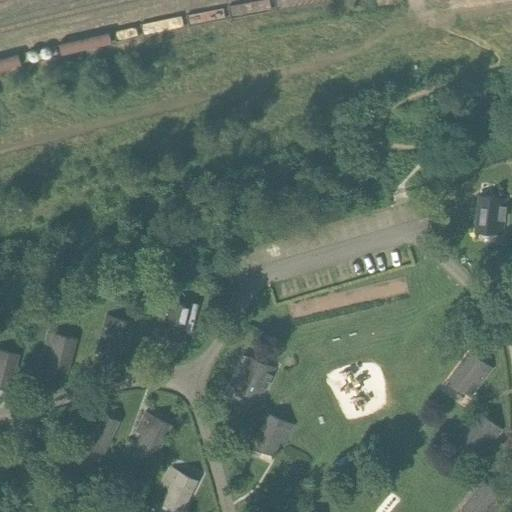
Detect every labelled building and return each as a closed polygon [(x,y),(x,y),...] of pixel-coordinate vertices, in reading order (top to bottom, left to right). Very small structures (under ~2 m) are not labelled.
[(507,201),(479,197),(475,231),(496,234),(498,220),(504,220),(507,201)] [(362,303),(411,292),(408,277),(358,288),(362,303)] [(191,308),(164,301),(159,320),(166,322),(162,336),(183,341),(191,308)] [(104,352),(125,357),(133,324),(106,317),(101,336),(108,338),(104,352)] [(47,368),(67,373),(76,340),(48,333),(43,352),(50,354),(47,368)] [(0,386),(9,389),(18,356),(0,350),(0,386)] [(492,370),(469,353),(448,380),(465,393),(474,381),(479,386),(492,370)] [(235,389),(254,398),(260,385),(266,388),(275,370),(249,358),(235,389)] [(84,443),(103,453),(119,422),(93,410),(84,428),(91,431),(84,443)] [(136,447),(155,457),(171,426),(146,414),(137,432),(143,435),(136,447)] [(501,431),(479,414),(458,441),(475,454),(484,443),(489,447),(501,431)] [(294,426),(268,415),(254,446),(273,455),(279,442),(285,445),(294,426)] [(162,503),(180,511),(181,511),(197,482),(171,469),(163,487),(169,490),(162,503)] [(495,511),(505,500),(483,482),(462,509),(465,511),(486,511),(487,511),(488,511),(495,511)]
